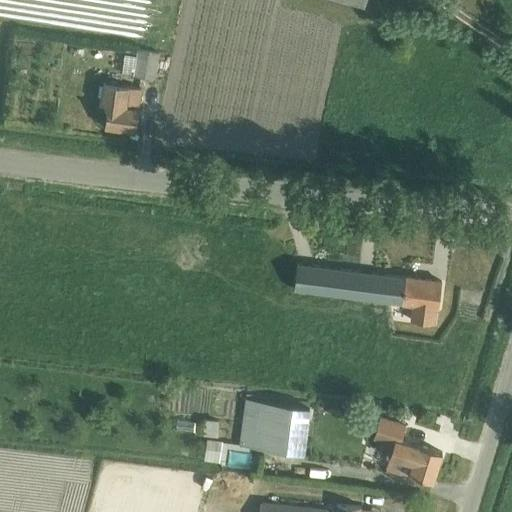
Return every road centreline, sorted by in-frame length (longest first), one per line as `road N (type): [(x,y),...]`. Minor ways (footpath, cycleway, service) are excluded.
road 1 (tertiary): [(511,215),(0,162)]
road 2 (unclassified): [(468,511),(511,375)]
